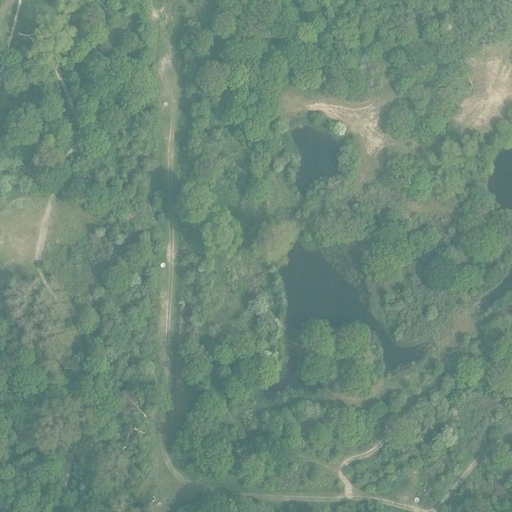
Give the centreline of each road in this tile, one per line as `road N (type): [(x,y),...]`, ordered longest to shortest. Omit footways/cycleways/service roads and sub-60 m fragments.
road 1 (track): [(165,40),(168,456),(188,477),(224,493),(352,498),(431,511),(483,450),(511,432)]
road 2 (track): [(185,0),(203,23),(240,162),(220,255),(222,294),(199,330),(207,386),(220,411),(328,469),(374,450),(427,386),(511,337)]
